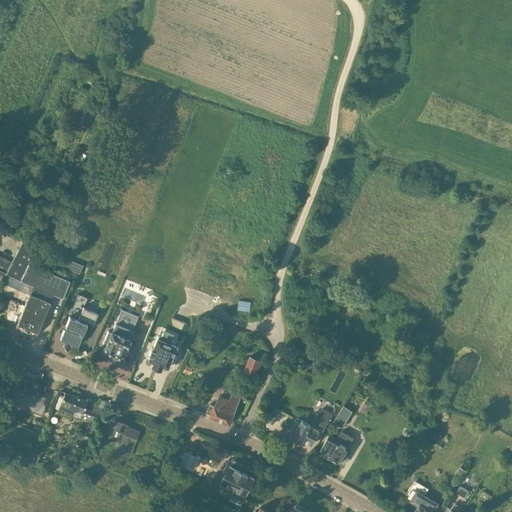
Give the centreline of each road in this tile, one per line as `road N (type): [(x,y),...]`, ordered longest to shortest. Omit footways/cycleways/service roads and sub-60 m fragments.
road 1 (tertiary): [(373,511),(242,439),(0,344)]
road 2 (track): [(360,0),(367,25),(278,288),(279,341)]
